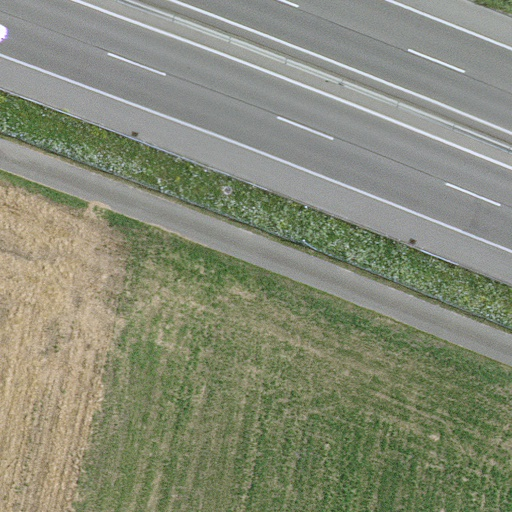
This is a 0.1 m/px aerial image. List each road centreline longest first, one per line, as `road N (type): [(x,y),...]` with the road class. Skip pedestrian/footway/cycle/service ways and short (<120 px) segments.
road 1 (motorway): [(0,21),(511,223)]
road 2 (motorway): [(511,96),(269,0)]
